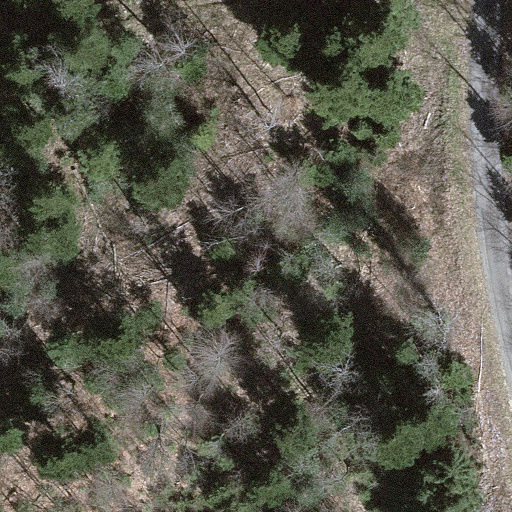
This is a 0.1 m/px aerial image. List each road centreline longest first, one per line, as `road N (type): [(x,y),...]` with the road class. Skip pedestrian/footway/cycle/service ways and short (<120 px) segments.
road 1 (track): [(511,350),(485,222),(483,0)]
road 2 (track): [(120,0),(0,6)]
